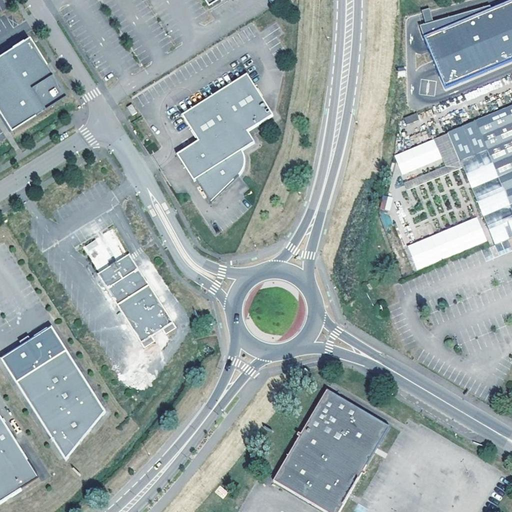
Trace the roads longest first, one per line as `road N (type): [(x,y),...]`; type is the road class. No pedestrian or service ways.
road 1 (unknown): [(146,183),(166,171),(177,100),(268,38),(290,54),(292,102)]
road 2 (primary): [(345,0),(338,104),(316,209)]
road 3 (residential): [(511,444),(368,357)]
road 4 (unclassified): [(146,183),(182,267),(233,302)]
road 5 (unclassified): [(251,276),(193,254),(146,183)]
road 6 (unclassified): [(109,121),(32,0)]
road 7 (unknown): [(415,511),(442,471),(473,465),(493,483),(485,511)]
road 8 (residential): [(0,191),(109,121)]
road 9 (primary): [(212,415),(129,511)]
